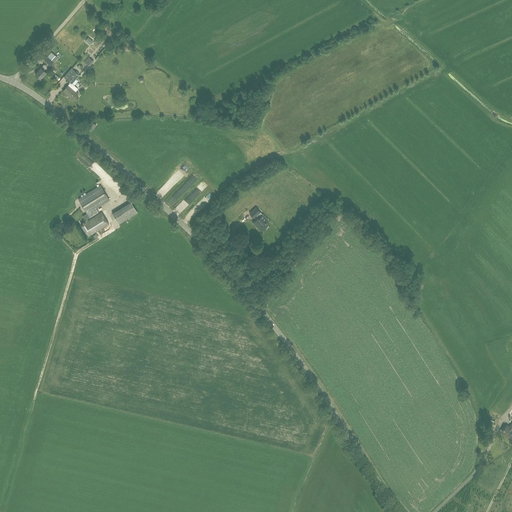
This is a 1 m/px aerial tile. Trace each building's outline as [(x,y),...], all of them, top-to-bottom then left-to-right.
[(93,41),(88,37),(85,41),(90,45),(93,41)] [(48,57),(45,60),(51,66),(54,62),(48,57)] [(47,72),(44,70),(47,67),(44,65),(42,67),(35,74),(41,79),(47,72)] [(71,83),(72,84),(73,83),(80,75),(74,70),(67,79),(71,83)] [(74,99),(79,94),(76,91),(79,88),(73,83),(72,84),(71,83),(64,91),(69,96),(69,95),(74,99)] [(88,126),(92,129),(96,124),(92,121),(88,126)] [(190,165),(160,195),(165,200),(195,170),(190,165)] [(109,175),(104,179),(108,184),(113,179),(109,175)] [(202,197),(210,188),(206,184),(197,193),(202,197)] [(79,199),(88,213),(83,216),(86,220),(81,223),(89,236),(109,224),(102,212),(88,221),(87,219),(98,212),(96,208),(110,200),(101,185),(79,199)] [(189,196),(193,190),(187,185),(182,190),(189,196)] [(210,197),(203,206),(208,209),(215,200),(210,197)] [(185,215),(194,206),(189,201),(180,210),(185,215)] [(254,214),(257,218),(253,222),(261,231),(268,225),(266,222),(268,220),(263,214),(256,207),(250,213),(253,215),(254,214)] [(119,224),(125,220),(119,209),(112,213),(119,224)] [(497,409),(503,415),(511,408),(505,401),(497,409)] [(511,440),(511,423),(509,427),(507,426),(502,432),(511,440)]
